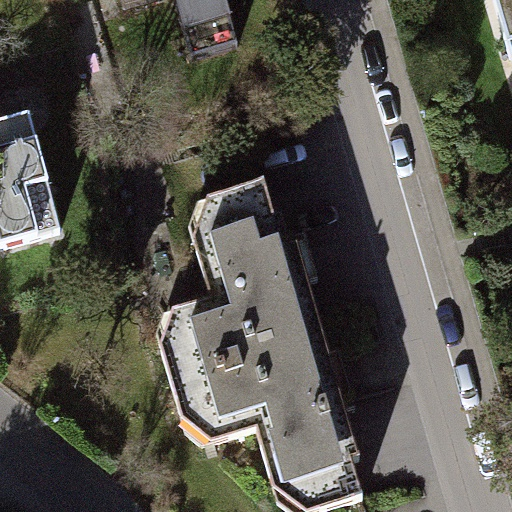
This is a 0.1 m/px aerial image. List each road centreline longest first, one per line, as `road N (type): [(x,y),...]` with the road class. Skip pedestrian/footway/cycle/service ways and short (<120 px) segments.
road 1 (residential): [(492,511),(347,0)]
road 2 (tertiary): [(89,511),(0,431)]
